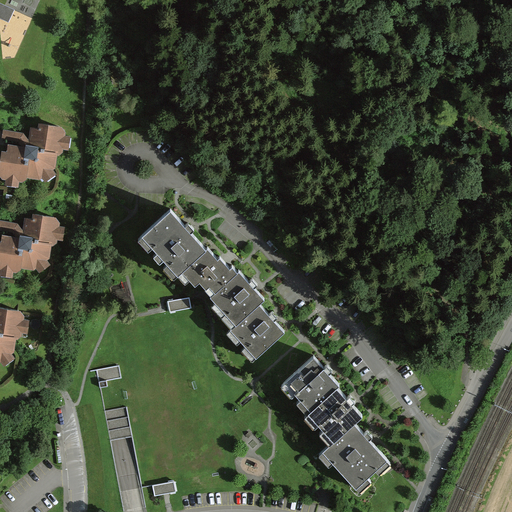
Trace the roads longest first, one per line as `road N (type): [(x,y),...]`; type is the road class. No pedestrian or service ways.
road 1 (track): [(56,386),(51,355),(79,229),(84,56),(94,0)]
road 2 (residential): [(511,321),(418,511)]
